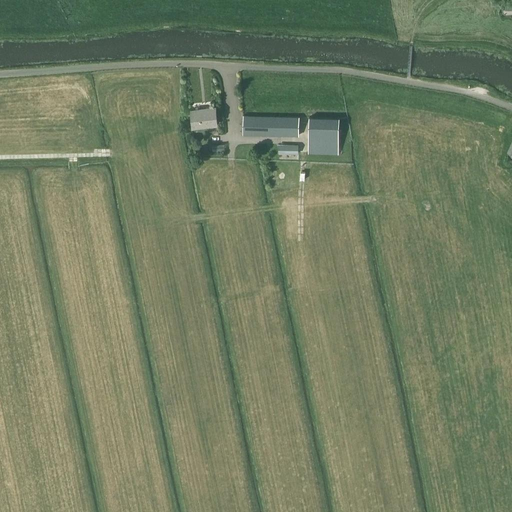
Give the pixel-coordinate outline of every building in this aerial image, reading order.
[(511,12),(511,2),(500,3),(501,13),(511,12)] [(192,126),(217,123),(215,106),(191,109),(192,126)] [(243,115),(243,133),(299,134),(299,116),(243,115)] [(338,152),(339,117),(309,116),(308,151),(338,152)] [(511,165),(511,164),(511,142),(503,161),(511,165)] [(279,145),(279,153),(298,153),(298,145),(279,145)]
